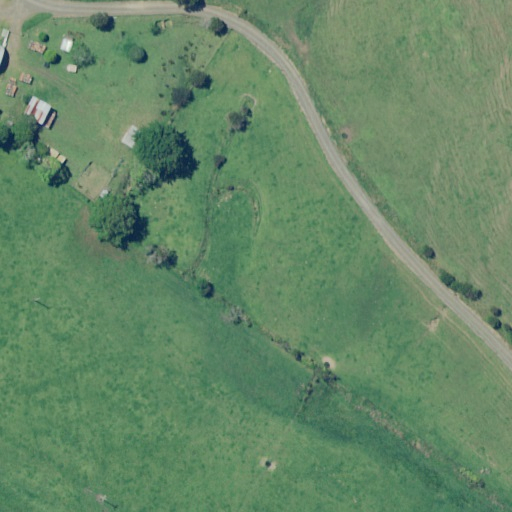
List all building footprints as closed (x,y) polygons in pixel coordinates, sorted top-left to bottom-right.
[(0,57),(9,28),(0,25),(0,57)] [(56,112),(31,98),(22,115),(47,129),(56,112)] [(0,124),(9,111),(0,105),(0,124)] [(144,134),(131,126),(120,143),(133,151),(144,134)] [(65,159),(50,148),(43,157),(58,169),(65,159)] [(116,191),(108,185),(100,197),(109,203),(116,191)]
